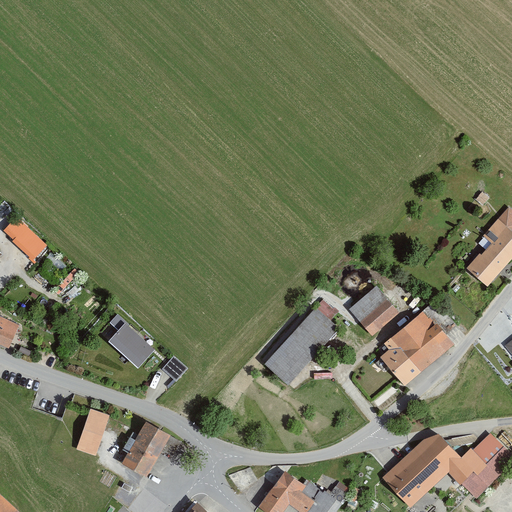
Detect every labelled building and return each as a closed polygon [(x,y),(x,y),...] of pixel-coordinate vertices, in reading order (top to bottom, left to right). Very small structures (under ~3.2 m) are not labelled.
[(490,241),(467,267),(486,284),(511,254),(511,209),(508,206),(482,234),(490,241)] [(16,215),(3,229),(33,258),(46,244),(16,215)] [(51,253),(37,270),(55,284),(68,267),(51,253)] [(377,284),(350,307),(372,333),(399,311),(377,284)] [(314,306),(264,362),(286,382),(336,326),(314,306)] [(421,308),(381,341),(387,348),(380,355),(403,382),(450,343),(421,308)] [(0,315),(0,341),(8,345),(18,324),(0,315)] [(123,322),(107,340),(136,367),(152,349),(123,322)] [(108,414),(88,408),(75,448),(95,454),(108,414)] [(169,433),(145,420),(122,462),(146,475),(169,433)] [(424,438),(384,475),(410,502),(447,466),(460,480),(461,478),(476,493),(511,458),(511,454),(503,445),(485,462),(469,446),(459,456),(439,435),(424,438)] [(283,468),(257,505),(267,511),(278,511),(287,500),(303,511),(312,498),(300,490),(305,483),(283,468)] [(319,488),(312,498),(303,511),(302,511),(338,511),(335,509),(340,501),(319,488)] [(0,491),(0,511),(16,511),(19,509),(0,491)] [(207,511),(195,502),(186,511),(207,511)]
